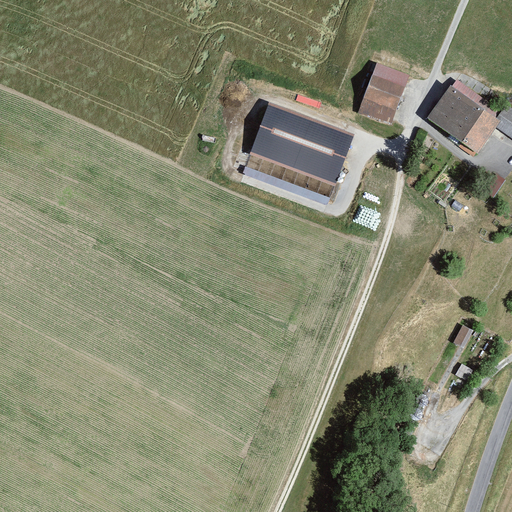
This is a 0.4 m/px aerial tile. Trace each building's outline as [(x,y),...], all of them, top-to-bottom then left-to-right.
[(407,78),(373,67),(357,115),(391,127),(407,78)] [(497,116),(455,86),(429,121),(476,156),(495,130),(502,120),(497,116)] [(511,109),(505,105),(497,116),(502,120),(495,130),(511,141),(511,109)] [(354,137),(270,107),(246,173),(330,204),(354,137)] [(494,196),(506,178),(498,173),(486,190),(494,196)] [(464,345),(472,327),(463,323),(455,341),(464,345)] [(462,366),(458,373),(466,378),(470,371),(462,366)]
